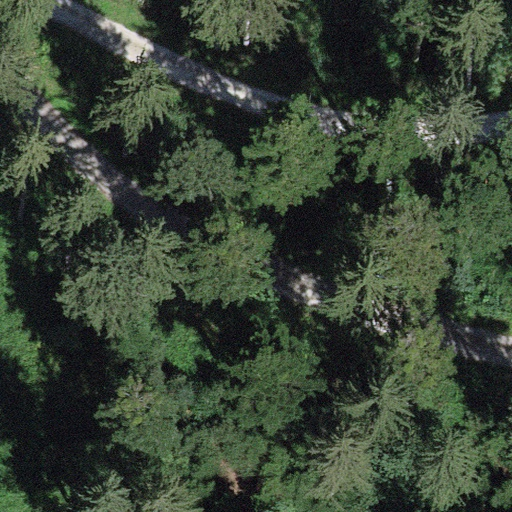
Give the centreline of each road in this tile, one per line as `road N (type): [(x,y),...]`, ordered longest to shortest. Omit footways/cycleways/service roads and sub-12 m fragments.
road 1 (track): [(511,350),(261,273),(112,186),(0,78)]
road 2 (track): [(25,0),(240,101),(313,121),(415,131),(511,116)]
